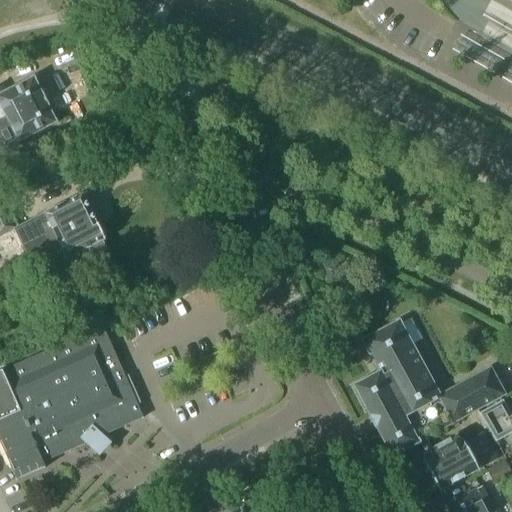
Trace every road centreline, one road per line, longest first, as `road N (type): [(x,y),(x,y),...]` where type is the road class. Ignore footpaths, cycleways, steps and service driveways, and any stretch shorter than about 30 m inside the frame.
road 1 (unclassified): [(511,289),(324,196),(294,200),(239,241)]
road 2 (tertiary): [(239,241),(106,0)]
road 3 (tertiary): [(111,511),(323,400)]
road 4 (tertiary): [(323,400),(239,241)]
road 5 (tertiary): [(384,511),(323,400)]
